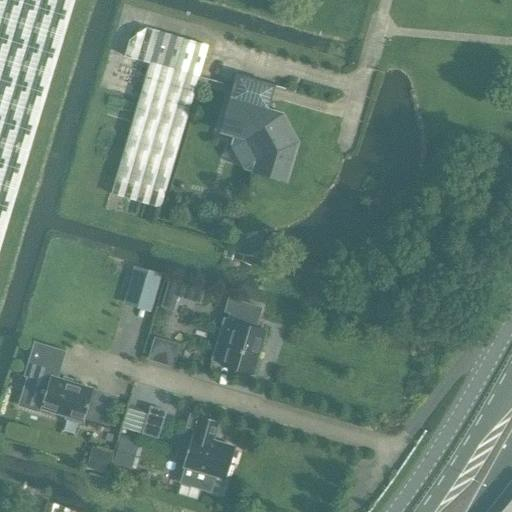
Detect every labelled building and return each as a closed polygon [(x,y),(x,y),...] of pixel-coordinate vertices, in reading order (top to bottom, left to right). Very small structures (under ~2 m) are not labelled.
[(0,0),(0,246),(74,0),(0,0)] [(208,46),(158,31),(146,28),(129,39),(124,55),(149,62),(110,194),(161,209),(208,46)] [(297,143),(281,114),(230,100),(221,132),(245,139),(257,160),(253,172),(285,181),(297,143)] [(210,360),(220,363),(219,365),(252,374),(253,370),(256,371),(260,359),(257,358),(265,331),(255,328),(261,308),(228,298),(224,312),(229,313),(227,320),(222,318),(210,360)] [(65,351),(34,342),(24,376),(38,380),(31,405),(66,416),(66,419),(79,423),(80,420),(84,421),(93,390),(57,379),(65,351)] [(150,406),(142,434),(158,438),(167,411),(150,406)] [(186,468),(182,483),(211,493),(216,476),(226,479),(230,465),(231,464),(233,464),(237,452),(234,451),(235,448),(211,441),(213,434),(214,434),(218,422),(200,416),(200,418),(194,416),(190,428),(198,431),(197,436),(196,436),(186,468)] [(511,511),(511,499),(500,511),(511,511)]
